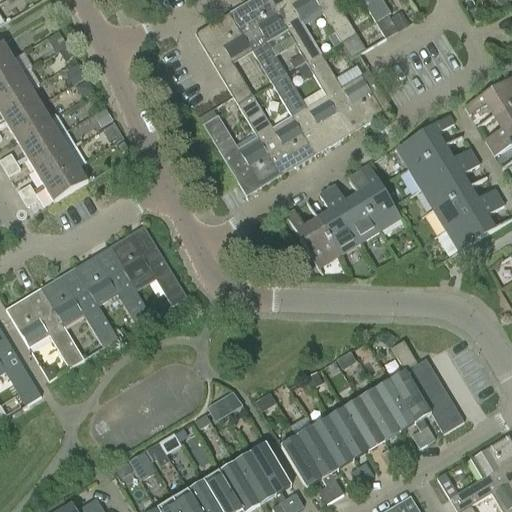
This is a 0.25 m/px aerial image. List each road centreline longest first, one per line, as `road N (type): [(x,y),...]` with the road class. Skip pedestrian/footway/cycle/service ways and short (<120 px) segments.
road 1 (residential): [(511,375),(467,315),(437,306),(256,300),(215,279),(199,249)]
road 2 (residential): [(199,249),(381,143),(482,66)]
road 3 (residential): [(358,511),(511,420)]
road 4 (residential): [(27,246),(63,243),(165,189)]
road 5 (residential): [(165,189),(107,50)]
road 6 (residential): [(107,50),(217,0)]
